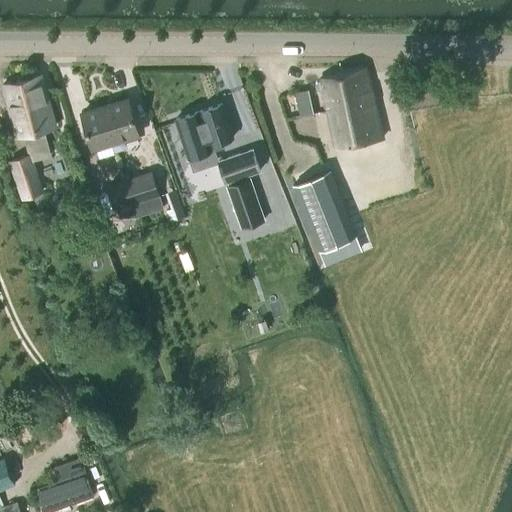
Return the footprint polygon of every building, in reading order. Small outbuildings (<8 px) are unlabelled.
[(366,70),(343,75),(358,144),(382,139),(366,70)] [(51,156),(44,130),(55,127),(41,75),(3,85),(17,137),(24,135),(30,155),(10,162),(23,199),(42,192),(32,161),(51,156)] [(316,82),(314,85),(315,89),(318,91),(322,90),(335,149),(358,144),(343,75),(320,80),(320,81),(316,82)] [(307,90),(294,93),(299,117),(313,114),(307,90)] [(128,101),(101,109),(111,143),(114,151),(124,148),(126,144),(124,139),(139,135),(128,101)] [(175,119),(188,158),(223,146),(221,141),(233,137),(222,103),(175,119)] [(111,143),(101,109),(81,115),(92,149),(98,147),(101,155),(114,151),(111,143)] [(219,161),(218,161),(218,163),(225,182),(227,182),(246,175),(259,170),(252,149),(219,161)] [(152,173),(124,182),(131,206),(133,205),(136,216),(163,207),(152,173)] [(332,173),(295,187),(321,252),(358,237),(332,173)] [(228,185),(227,186),(237,216),(241,228),(264,220),(260,208),(249,177),(247,178),(246,175),(227,182),(228,185)] [(131,206),(124,182),(109,187),(116,211),(131,206)] [(182,205),(166,210),(170,222),(186,217),(182,205)] [(81,242),(96,237),(90,218),(74,223),(81,242)] [(289,250),(261,261),(269,283),(297,272),(289,250)] [(0,491),(15,486),(5,460),(0,461),(0,491)] [(42,511),(47,511),(93,496),(80,460),(56,469),(61,483),(35,491),(42,511)] [(0,511),(20,511),(17,501),(0,507),(0,511)]
